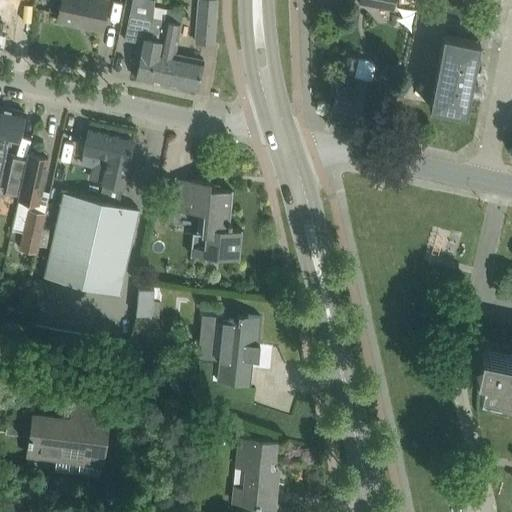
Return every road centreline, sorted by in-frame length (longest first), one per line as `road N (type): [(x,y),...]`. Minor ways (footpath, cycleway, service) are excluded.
road 1 (unclassified): [(271,132),(0,76)]
road 2 (secondary): [(374,511),(319,262)]
road 3 (residential): [(490,511),(459,395),(474,302)]
road 4 (unclassified): [(479,180),(294,133)]
road 5 (residential): [(479,180),(511,44)]
road 6 (secondary): [(271,132),(299,227),(319,262)]
road 7 (secondary): [(294,133),(277,79),(268,0)]
road 8 (secondary): [(245,0),(271,132)]
road 9 (secondary): [(319,262),(317,218),(294,133)]
